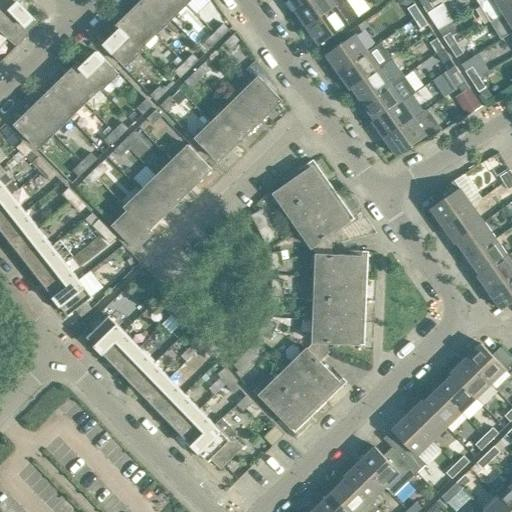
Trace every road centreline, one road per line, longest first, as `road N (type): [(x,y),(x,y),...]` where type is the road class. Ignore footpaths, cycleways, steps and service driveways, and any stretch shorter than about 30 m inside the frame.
road 1 (residential): [(381,194),(454,316),(258,511)]
road 2 (residential): [(148,260),(316,107)]
road 3 (residential): [(217,511),(54,353)]
road 4 (residential): [(381,194),(511,108)]
road 5 (residential): [(241,0),(316,107)]
